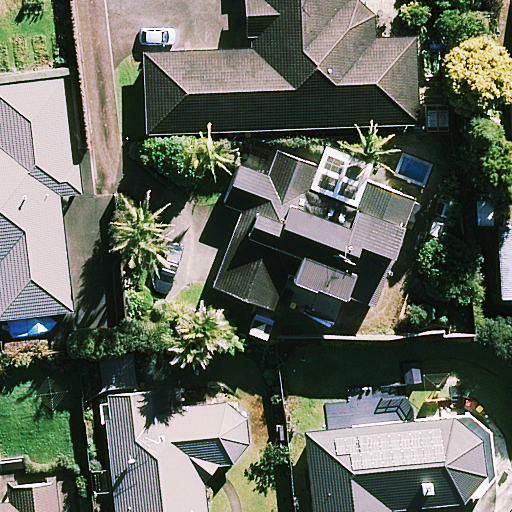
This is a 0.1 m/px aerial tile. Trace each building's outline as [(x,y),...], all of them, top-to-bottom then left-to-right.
[(361,0),(248,0),(250,44),(148,47),(151,126),(419,118),(417,32),(375,33),(374,13),(361,0)] [(511,30),(493,45),(511,71),(511,30)] [(83,185),(73,74),(0,80),(0,311),(71,304),(60,188),(83,185)] [(453,134),(411,132),(409,162),(451,163),(453,134)] [(318,159),(278,145),(270,170),(237,159),(222,204),(241,211),(216,285),(275,306),(288,270),(376,301),(413,192),(369,177),(362,197),(310,179),(318,159)] [(511,212),(504,212),(499,288),(511,288),(511,212)] [(208,511),(204,458),(235,455),(250,436),(236,396),(183,401),(179,357),(141,361),(143,386),(107,389),(118,511),(208,511)] [(480,410),(309,422),(315,511),(393,511),(392,497),(486,491),(485,481),(489,478),(492,474),(495,469),(497,465),(499,460),(500,455),(500,450),(499,445),(498,440),(497,435),(495,430),(492,426),(488,422),(485,419),(481,416),(480,410)] [(59,511),(58,475),(0,477),(0,511),(59,511)]
